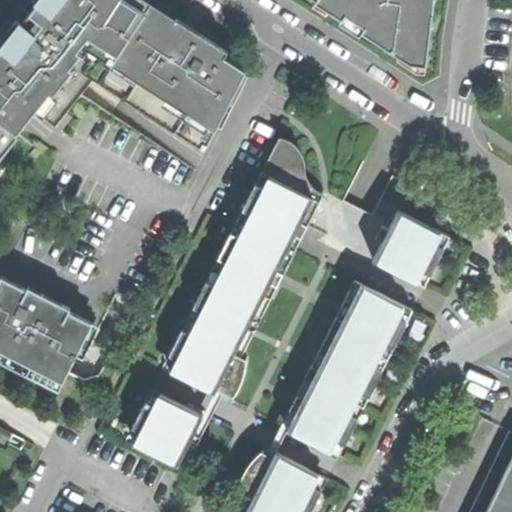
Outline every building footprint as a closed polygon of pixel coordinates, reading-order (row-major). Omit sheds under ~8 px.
[(0,43),(0,116),(20,132),(38,110),(52,91),(57,93),(77,67),(74,65),(91,46),(115,64),(153,2),(150,0),(34,0),(26,11),(0,43)] [(318,0),(317,2),(414,63),(427,63),(435,0),(318,0)] [(201,32),(153,2),(115,64),(219,129),(249,71),(229,57),(232,52),(201,32)] [(60,95),(45,115),(59,126),(95,80),(101,84),(115,64),(91,46),(74,65),(77,67),(57,93),(60,95)] [(209,152),(219,129),(115,64),(101,84),(209,152)] [(60,95),(57,93),(52,91),(38,110),(45,115),(60,95)] [(0,156),(20,132),(0,116),(0,156)] [(305,157),(284,146),(270,172),(264,169),(215,265),(222,268),(216,283),(209,279),(197,304),(204,308),(193,330),(185,327),(173,350),(180,354),(173,368),(218,390),(219,387),(237,396),(249,370),(246,366),(248,363),(253,352),(241,346),(254,320),(267,293),(273,294),(281,280),(280,275),(281,273),(282,271),(285,271),(305,234),(303,230),(306,225),(308,221),(311,222),(322,199),(315,195),(314,190),(305,157)] [(376,255),(429,282),(453,234),(400,207),(387,234),(376,255)] [(0,278),(0,303),(5,293),(1,291),(6,280),(27,289),(28,287),(2,274),(0,278)] [(292,426),(335,449),(342,437),(348,440),(360,417),(353,413),(361,398),(368,401),(417,306),(358,276),(347,299),(347,303),(346,306),(345,310),(341,310),(317,358),(310,372),(317,375),(306,398),(292,426)] [(0,348),(55,376),(58,369),(67,374),(78,352),(77,351),(92,319),(28,287),(27,289),(6,280),(1,291),(5,293),(0,303),(0,348)] [(137,423),(145,427),(138,441),(182,463),(195,438),(207,413),(163,391),(157,403),(149,398),(137,423)] [(465,511),(480,511),(511,445),(511,428),(506,426),(465,511)] [(511,511),(511,445),(480,511),(511,511)] [(249,511),(304,511),(305,511),(314,511),(327,484),(319,480),(324,470),(281,448),(264,482),(249,511)]
